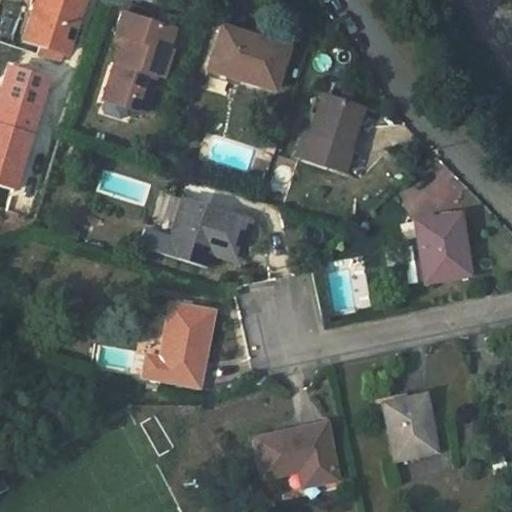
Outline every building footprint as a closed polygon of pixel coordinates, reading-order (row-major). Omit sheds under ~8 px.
[(79,0),(37,0),(24,40),(63,53),(79,0)] [(155,14),(123,4),(113,34),(122,37),(102,100),(143,112),(150,90),(146,89),(148,83),(152,84),(155,74),(162,76),(170,51),(167,50),(173,29),(152,23),(155,14)] [(286,48),(220,27),(207,69),(272,90),(286,48)] [(33,107),(41,78),(2,66),(0,70),(0,184),(9,187),(18,156),(33,107)] [(338,101),(321,95),(308,135),(302,133),(295,156),(343,171),(350,149),(348,148),(361,108),(347,104),(349,97),(340,94),(338,101)] [(174,223),(182,197),(165,192),(157,218),(174,223)] [(234,214),(182,197),(174,223),(170,235),(164,254),(207,268),(211,254),(212,252),(208,251),(217,225),(229,229),(234,214)] [(212,252),(211,254),(230,260),(233,249),(240,251),(251,219),(234,214),(229,229),(217,225),(208,251),(212,252)] [(457,214),(413,222),(417,244),(423,281),(423,282),(467,274),(457,214)] [(164,254),(170,235),(146,228),(140,247),(164,254)] [(417,244),(402,246),(409,284),(423,281),(417,244)] [(233,249),(230,260),(237,262),(240,251),(233,249)] [(201,304),(176,299),(175,305),(200,310),(201,304)] [(169,307),(154,304),(145,356),(142,377),(198,387),(211,312),(200,310),(175,305),(169,304),(169,307)] [(435,451),(423,395),(381,404),(393,460),(435,451)] [(335,479),(323,424),(299,429),(300,432),(277,437),(276,434),(252,439),(261,478),(298,470),(301,469),(300,466),(307,464),(311,484),(335,479)] [(311,484),(307,464),(300,466),(301,469),(298,470),(302,486),(311,484)]
